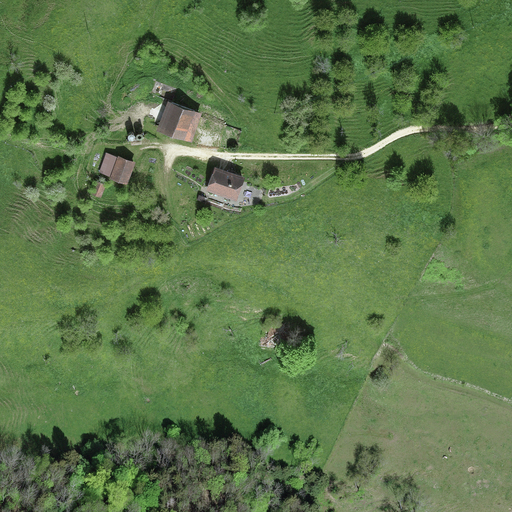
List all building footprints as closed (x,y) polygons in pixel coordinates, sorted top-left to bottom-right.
[(184,137),(193,109),(169,102),(160,130),(184,137)] [(217,149),(225,126),(197,115),(189,139),(217,149)] [(125,182),(132,163),(106,154),(99,173),(125,182)] [(234,199),(241,178),(215,169),(208,189),(234,199)] [(98,196),(103,186),(96,183),(92,193),(98,196)] [(267,329),(265,347),(288,350),(289,331),(267,329)]
